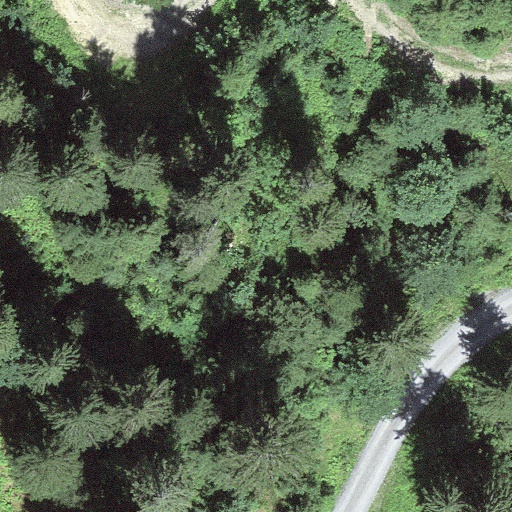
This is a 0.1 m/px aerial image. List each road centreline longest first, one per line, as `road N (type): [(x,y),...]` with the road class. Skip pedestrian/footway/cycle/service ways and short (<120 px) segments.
road 1 (track): [(365,0),(412,46),(460,63),(511,66)]
road 2 (track): [(76,0),(98,27),(129,39),(161,33),(192,0)]
